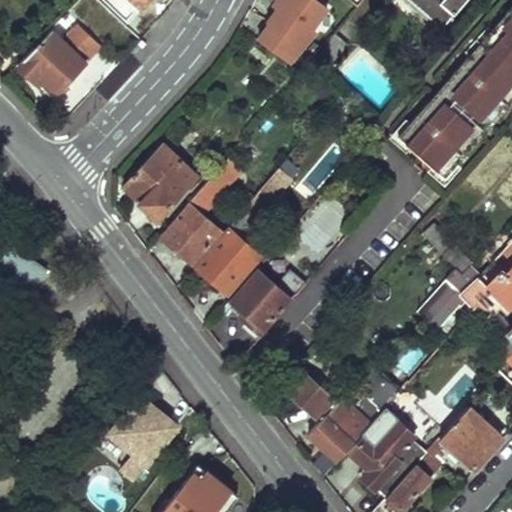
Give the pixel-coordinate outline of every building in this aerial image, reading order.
[(254,37),(290,63),(316,31),(313,28),(329,7),(319,0),(271,0),(269,4),(273,7),(263,20),(265,21),(254,37)] [(417,0),(444,23),(463,0),(417,0)] [(511,99),(511,5),(395,134),(441,176),(511,99)] [(100,45),(76,23),(61,39),(52,31),(20,67),(33,80),(38,76),(56,94),(100,45)] [(196,176),(168,150),(190,127),(181,118),(121,184),(157,219),(196,176)] [(233,166),(225,159),(216,170),(222,177),(233,166)] [(291,176),(279,164),(237,213),(250,224),(291,176)] [(222,177),(216,170),(189,200),(190,203),(162,236),(192,262),(220,229),(208,218),(219,207),(210,199),(226,180),(222,177)] [(237,213),(227,225),(229,227),(240,236),(250,224),(237,213)] [(452,241),(435,221),(424,231),(442,251),(452,241)] [(240,236),(229,227),(196,266),(228,294),(261,254),(240,236)] [(0,255),(0,280),(21,297),(45,266),(11,241),(0,255)] [(511,241),(481,276),(470,266),(461,276),(455,270),(418,311),(438,329),(462,303),(465,306),(470,300),(473,303),(480,296),(482,298),(490,290),(505,304),(511,295),(511,241)] [(471,262),(455,243),(444,253),(460,272),(471,262)] [(274,283),(256,267),(226,302),(260,332),(295,291),(295,292),(304,280),(288,266),(274,283)] [(403,388),(373,361),(357,378),(367,390),(352,407),(341,397),(308,433),(336,460),(370,423),(371,425),(385,409),(403,388)] [(335,397),(305,371),(289,389),(295,396),(292,400),(308,415),(311,412),(317,416),(335,397)] [(178,424),(141,393),(109,431),(133,450),(121,466),(134,477),(178,424)] [(501,435),(469,406),(440,439),(446,444),(472,468),(501,435)] [(393,416),(385,409),(371,425),(366,430),(369,432),(375,438),(372,441),(385,454),(388,450),(400,462),(376,489),(385,497),(427,450),(427,449),(413,436),(415,434),(394,415),(393,416)] [(375,438),(369,432),(351,454),(369,470),(363,478),(375,490),(376,489),(400,462),(388,450),(385,454),(372,441),(375,438)] [(427,450),(435,457),(446,444),(440,439),(438,437),(427,449),(427,450)] [(435,457),(427,450),(385,497),(372,511),(394,511),(398,507),(400,510),(441,463),(435,457)] [(198,463),(159,511),(220,511),(236,493),(198,463)]
